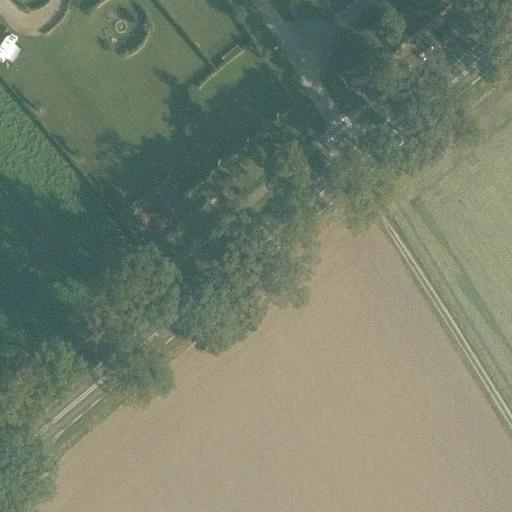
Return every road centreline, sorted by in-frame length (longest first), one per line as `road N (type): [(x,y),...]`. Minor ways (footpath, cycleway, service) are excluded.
road 1 (primary): [(0,466),(363,160)]
road 2 (track): [(511,431),(363,160)]
road 3 (primary): [(363,160),(511,34)]
road 4 (unclassified): [(363,160),(257,0)]
